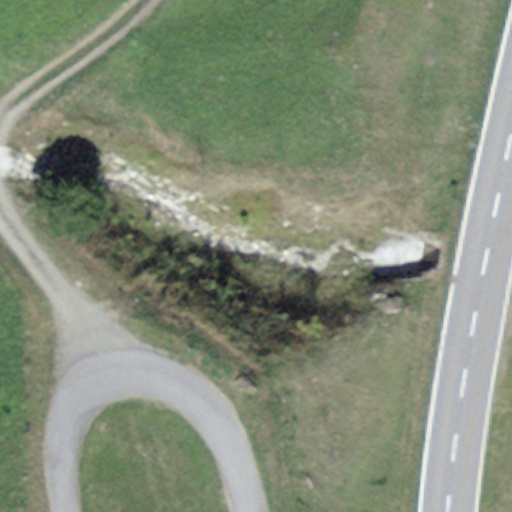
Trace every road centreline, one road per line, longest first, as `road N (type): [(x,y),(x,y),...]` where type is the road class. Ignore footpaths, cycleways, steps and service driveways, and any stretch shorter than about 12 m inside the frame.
road 1 (tertiary): [(511,181),(459,511)]
road 2 (residential): [(261,511),(213,404),(172,378),(124,375)]
road 3 (track): [(124,375),(0,203)]
road 4 (track): [(0,114),(142,0)]
road 5 (residential): [(76,511),(70,450),(79,412),(97,384),(124,375)]
